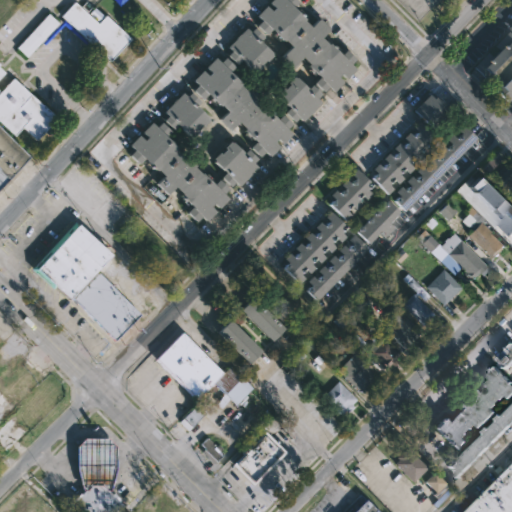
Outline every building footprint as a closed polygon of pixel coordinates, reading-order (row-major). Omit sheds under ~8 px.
[(298,0),(299,1),(293,6),(312,25),(320,17),(330,28),(322,36),(329,43),(330,42),(342,53),(347,48),(356,58),(352,63),(357,68),(347,77),(346,76),(344,78),(340,74),(339,75),(344,80),(334,90),(329,85),(324,91),(314,81),(319,76),(301,58),(299,59),(301,61),(296,67),(293,65),(292,67),(281,56),(292,45),(285,38),(284,40),(272,28),(266,34),(257,24),(261,20),(256,15),(266,4),(271,9),(274,6),(269,1),(270,0),(298,0)] [(74,1),(97,23),(106,14),(130,38),(109,60),(62,14),(74,1)] [(58,22),(26,56),(16,47),(48,12),(58,22)] [(255,26),(264,36),(261,39),(272,52),(271,53),(272,53),(261,64),(262,65),(255,72),(242,58),(237,63),(228,54),(232,50),(228,46),(236,38),(235,37),(246,27),(250,31),(255,26)] [(511,97),(509,100),(496,87),(500,83),(492,74),(488,78),(486,76),(480,82),(470,72),(476,66),(474,65),(487,52),(491,56),(498,48),(494,44),(509,30),(511,33),(511,97)] [(226,56),(235,65),(230,71),(242,83),(241,84),(247,90),(249,88),(253,91),(254,90),(259,95),(257,97),(278,118),(282,113),(292,123),(288,128),(292,133),(282,143),(277,138),(274,141),(280,146),(271,156),(265,150),(260,156),(251,146),(256,141),(244,129),(246,128),(239,121),(230,129),(220,119),(228,110),(221,104),(220,105),(207,92),(201,98),(193,90),(198,84),(192,79),(202,69),(208,75),(211,71),(206,66),(215,56),(220,62),(226,56)] [(0,67),(4,71),(0,75),(0,91),(13,77),(56,117),(35,139),(22,127),(14,136),(0,122),(0,67)] [(294,74),(308,88),(312,84),(322,93),(318,97),(322,101),(303,120),(299,117),(295,121),(285,111),(289,107),(276,94),(283,86),(285,88),(289,83),(287,81),(294,74)] [(191,91),(200,100),(196,105),(209,118),(203,125),(202,124),(190,136),(178,124),(173,129),(163,119),(168,114),(164,110),(176,97),(176,98),(183,91),(187,96),(191,91)] [(428,96),(432,99),(434,97),(448,110),(430,128),(412,110),(427,95),(428,96)] [(419,120),(438,141),(432,146),(429,143),(422,149),(426,153),(417,161),(415,158),(410,163),(413,166),(407,172),(404,169),(400,173),(403,177),(397,183),(394,179),(389,184),(393,188),(387,194),(371,177),(377,172),(372,167),(378,162),(381,166),(386,162),(381,157),(388,151),(392,156),(397,151),(392,147),(398,141),(402,146),(407,141),(403,136),(408,132),(412,136),(417,132),(412,127),(419,120)] [(161,121),(171,130),(165,136),(188,159),(192,155),(198,162),(194,166),(202,173),(203,171),(214,183),(219,178),(229,188),(224,193),(229,198),(219,207),(214,203),(211,206),(216,210),(206,220),(201,216),(196,221),(187,211),(193,206),(186,199),(187,197),(175,186),(168,193),(157,183),(165,175),(158,168),(157,169),(151,162),(150,163),(144,157),(139,163),(129,153),(134,148),(129,143),(139,134),(144,139),(147,136),(142,131),(152,122),(156,126),(161,121)] [(476,137),(404,210),(394,201),(399,196),(394,191),(400,186),(403,189),(408,184),(405,180),(410,175),(414,180),(420,175),(415,170),(420,165),(425,169),(430,164),(426,160),(431,154),(435,158),(441,153),(436,149),(441,144),(445,148),(450,143),(446,139),(452,133),(456,137),(461,132),(457,129),(462,123),(476,137)] [(0,127),(33,160),(29,165),(25,161),(0,187),(0,127)] [(233,140),(245,152),(248,148),(258,158),(254,162),(258,166),(239,185),(235,181),(231,185),(221,176),(226,171),(222,167),(221,169),(214,161),(215,160),(213,158),(220,151),(221,152),(226,148),(224,146),(231,139),(233,140)] [(511,164),(511,165),(511,190),(506,184),(504,186),(495,177),(502,171),(503,172),(511,164)] [(356,168),(377,189),(367,199),(365,197),(360,202),(362,203),(345,220),(330,204),(335,199),(330,194),(336,188),(339,192),(344,187),(341,184),(346,179),(348,182),(353,177),(350,174),(356,168)] [(393,228),(382,238),(378,234),(368,244),(355,231),(387,199),(399,212),(388,223),(393,228)] [(330,210),(346,227),(340,232),(344,237),(338,243),(334,239),(330,243),(334,247),(328,253),(324,250),(320,254),(324,258),(318,263),(315,260),(311,264),(314,267),(308,273),(305,270),(300,275),(304,278),(298,284),(282,267),(287,263),(283,258),(288,253),(293,257),(298,252),(293,247),(298,242),(303,247),(307,242),(303,238),(309,232),(312,236),(317,230),(314,226),(319,221),(323,225),(328,220),(324,216),(330,210)] [(511,210),(498,226),(511,238),(511,210)] [(71,297),(69,298),(55,286),(52,289),(30,269),(74,221),(110,253),(71,297)] [(495,256),(491,259),(467,236),(480,223),(504,246),(495,256)] [(424,229),(438,243),(441,246),(445,242),(444,241),(453,232),(486,265),(472,279),(460,267),(452,275),(415,237),(424,229)] [(367,249),(318,297),(315,300),(311,296),(305,290),(310,285),(306,281),(311,276),(315,280),(319,275),(316,271),(322,265),(326,269),(331,264),(327,260),(332,255),(336,259),(341,254),(337,250),(342,245),(346,249),(351,244),(347,240),(353,234),(367,249)] [(443,305),(424,287),(442,269),(461,287),(443,305)] [(139,315),(113,340),(71,298),(97,272),(139,315)] [(408,274),(430,296),(425,301),(419,295),(417,297),(434,314),(431,317),(434,319),(428,325),(425,322),(423,325),(402,305),(413,293),(414,294),(417,292),(403,279),(408,274)] [(295,297),(280,280),(274,285),(290,302),(295,297)] [(285,328),(272,341),(241,309),(254,296),(285,328)] [(418,329),(407,341),(410,344),(405,349),(404,348),(400,351),(393,344),(396,340),(388,333),(385,335),(379,329),(397,309),(418,329)] [(262,351),(250,362),(219,331),(230,319),(262,351)] [(348,339),(338,350),(329,342),(333,337),(323,326),(328,320),(348,339)] [(183,332),(224,373),(231,365),(253,388),(236,405),(214,383),(197,400),(189,392),(190,391),(157,358),(183,332)] [(379,332),(388,342),(387,343),(399,356),(396,359),(398,361),(394,366),(392,363),(381,374),(361,352),(373,341),(370,338),(375,333),(376,334),(379,332)] [(365,391),(362,394),(338,370),(354,354),(378,378),(365,391)] [(0,386),(13,400),(36,377),(20,361),(0,380),(0,386)] [(495,366),(501,373),(502,371),(505,374),(504,375),(511,383),(511,395),(509,398),(505,394),(492,408),(495,411),(479,427),(476,424),(463,437),(466,441),(457,451),(450,444),(449,445),(447,443),(449,442),(443,436),(442,438),(439,435),(441,434),(434,427),(443,418),(447,421),(460,408),(457,405),(472,389),(476,392),(489,379),(486,376),(495,366)] [(351,409),(348,413),(345,410),(341,414),(323,397),(338,381),(357,399),(352,404),(354,406),(351,409)] [(43,386),(54,396),(41,412),(44,415),(37,422),(21,407),(37,390),(38,391),(43,386)] [(207,411),(188,430),(179,421),(199,403),(207,411)] [(511,421),(459,476),(453,469),(453,468),(449,464),(453,460),(455,463),(485,432),(482,430),(487,425),(489,428),(498,419),(496,417),(500,412),(502,414),(511,404),(511,421)] [(12,445),(7,451),(0,444),(0,427),(12,414),(28,429),(12,445)] [(270,437),(285,452),(251,486),(231,466),(242,456),(239,454),(248,445),(250,447),(265,432),(270,437)] [(83,490),(81,490),(75,468),(75,447),(83,438),(106,438),(114,446),(115,468),(109,490),(107,490),(83,490)] [(410,450),(428,468),(414,483),(394,463),(398,459),(396,457),(402,450),(406,454),(410,450)] [(511,511),(463,511),(511,463),(511,511)] [(107,490),(120,505),(113,511),(76,511),(69,505),(83,490),(107,490)] [(359,497),(364,502),(366,500),(378,511),(342,511),(358,496),(359,497)]
